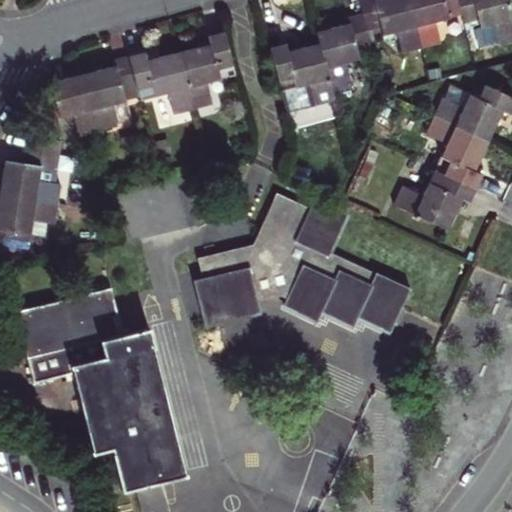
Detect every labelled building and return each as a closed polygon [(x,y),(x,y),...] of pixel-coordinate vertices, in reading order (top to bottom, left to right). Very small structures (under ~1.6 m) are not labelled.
[(335,101),(332,88),(352,83),(346,61),(359,57),(357,49),(371,45),(369,34),(382,31),(383,34),(398,31),(404,53),(441,43),(436,21),(463,14),(465,21),(478,18),(480,26),(494,22),(499,45),(511,41),(511,11),(509,0),(375,0),(374,0),(359,0),(364,15),(349,19),(351,23),(317,32),(321,45),(288,53),(286,44),(269,48),(280,91),(310,84),(315,106),(335,101)] [(117,65),(52,82),(61,117),(74,113),(79,135),(117,125),(112,103),(126,100),(124,92),(138,88),(140,96),(154,93),(154,95),(168,91),(174,113),(213,103),(207,82),(235,74),(224,32),(209,36),(210,44),(146,61),(144,53),(116,61),(117,65)] [(447,142),(441,156),(451,160),(445,173),(435,169),(424,194),(405,186),(397,204),(448,227),(462,197),(469,201),(482,174),(474,170),(502,109),(510,113),(511,109),(511,96),(486,84),(480,98),(470,93),(464,107),(445,98),(429,133),(447,142)] [(124,92),(126,100),(140,96),(138,88),(124,92)] [(132,121),(126,100),(112,103),(117,125),(132,121)] [(0,243),(29,248),(31,234),(33,220),(46,222),(55,223),(61,184),(54,183),(39,180),(41,168),(57,170),(61,141),(29,136),(24,164),(7,161),(0,204),(0,243)] [(379,168),(365,162),(360,174),(373,180),(379,168)] [(39,180),(54,183),(57,170),(41,168),(39,180)] [(310,208),(277,193),(257,237),(263,240),(259,250),(246,249),(239,247),(199,258),(203,278),(194,280),(206,326),(251,315),(248,303),(258,301),(281,295),(287,298),(285,304),(318,319),(323,311),(355,325),(358,316),(391,331),(411,288),(331,251),(348,214),(314,199),(310,208)] [(33,220),(31,234),(43,236),(46,222),(33,220)] [(253,244),(239,247),(246,249),(259,250),(263,240),(257,237),(253,244)] [(118,315),(111,287),(16,311),(34,383),(74,374),(94,453),(112,448),(122,490),(186,473),(149,327),(118,335),(114,316),(118,315)] [(248,303),(251,315),(261,312),(258,301),(248,303)]
